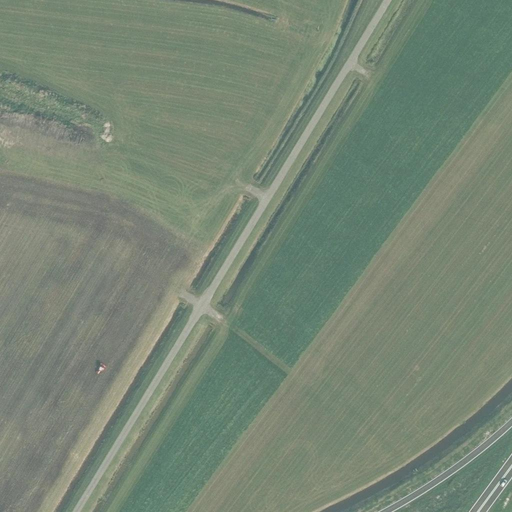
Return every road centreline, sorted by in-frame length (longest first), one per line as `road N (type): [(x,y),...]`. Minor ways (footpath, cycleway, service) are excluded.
road 1 (unclassified): [(76,511),(387,0)]
road 2 (trunk): [(511,423),(385,511)]
